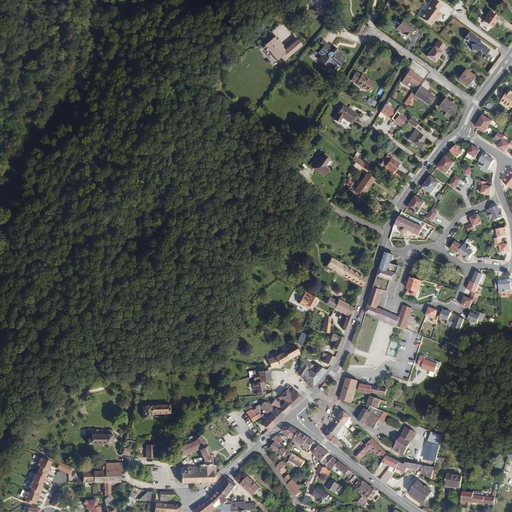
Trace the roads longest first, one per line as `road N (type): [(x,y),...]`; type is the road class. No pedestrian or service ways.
road 1 (track): [(140,0),(107,18),(35,135),(0,166)]
road 2 (secondary): [(382,244),(338,364),(312,397)]
road 3 (secondary): [(189,509),(294,414)]
road 4 (secondary): [(461,131),(408,192),(382,244)]
road 5 (residential): [(475,103),(376,34)]
